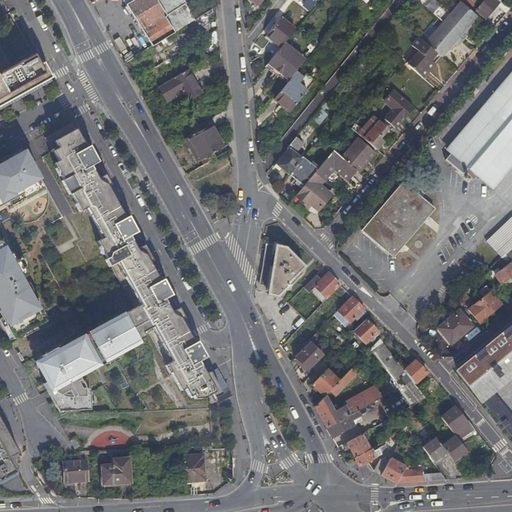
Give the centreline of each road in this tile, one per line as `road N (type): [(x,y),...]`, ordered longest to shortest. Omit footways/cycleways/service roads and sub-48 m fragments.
road 1 (residential): [(242,336),(214,339),(199,330),(20,0)]
road 2 (primary): [(238,308),(67,0)]
road 3 (unknown): [(384,314),(448,229),(451,199),(436,148),(511,57)]
road 4 (residential): [(320,248),(511,31)]
road 5 (residential): [(320,248),(442,374),(511,462)]
road 6 (residential): [(232,0),(249,196)]
road 7 (primary): [(325,462),(254,324),(238,308)]
road 8 (primary): [(465,492),(344,492)]
